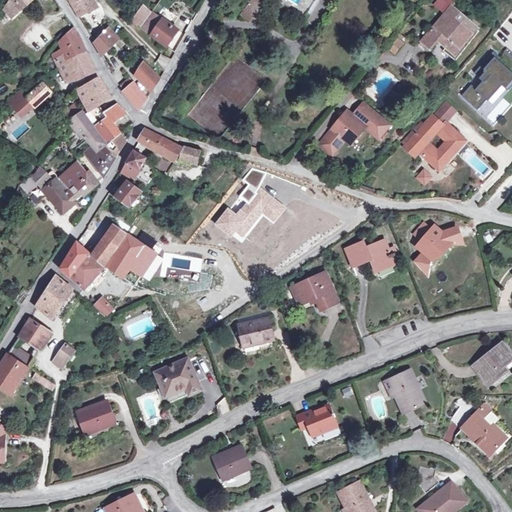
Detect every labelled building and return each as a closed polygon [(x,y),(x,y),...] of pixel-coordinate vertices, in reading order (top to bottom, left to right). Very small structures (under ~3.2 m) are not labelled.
[(13,0),(6,10),(13,19),(27,5),(32,0),(13,0)] [(69,0),(79,16),(97,7),(92,0),(69,0)] [(251,10),(247,6),(240,16),(252,24),(268,3),(265,1),(264,4),(258,0),(256,0),(256,1),(258,2),(251,10)] [(263,0),(252,0),(247,6),(251,10),(258,2),(256,1),(256,0),(258,0),(264,4),(265,1),(263,0)] [(476,28),(468,22),(452,8),(455,4),(450,0),(440,0),(436,6),(446,14),(422,42),(431,49),(443,35),(451,41),(443,51),(455,62),(479,32),(477,30),(476,28)] [(167,47),(178,31),(172,27),(174,25),(172,24),(177,17),(157,4),(151,13),(140,28),(152,36),(167,47)] [(471,19),(468,22),(476,28),(478,25),(471,19)] [(69,61),(76,76),(78,80),(95,72),(86,52),(77,33),(73,29),(59,42),(64,51),(58,54),(58,52),(52,55),(55,61),(58,67),(69,61)] [(109,29),(94,43),(102,56),(118,39),(109,29)] [(395,55),(404,44),(393,35),(384,46),(395,55)] [(462,95),(479,110),(502,84),(510,75),(496,63),(499,60),(501,57),(495,51),(475,72),(485,81),(478,89),(472,84),(462,95)] [(501,57),(499,60),(511,71),(511,58),(505,52),(501,57)] [(156,61),(163,67),(168,61),(161,55),(156,61)] [(511,71),(499,60),(496,63),(510,75),(502,84),(507,89),(511,83),(511,71)] [(69,61),(58,67),(59,68),(65,81),(76,76),(69,61)] [(152,92),(161,79),(154,74),(155,73),(146,64),(137,76),(152,92)] [(84,102),(83,103),(89,112),(111,99),(99,78),(78,90),(84,102)] [(126,89),(134,83),(131,79),(123,86),(126,89)] [(49,80),(44,84),(51,91),(55,87),(49,80)] [(51,91),(44,84),(43,82),(26,98),(19,91),(9,103),(22,118),(35,107),(35,108),(53,93),(51,91)] [(134,83),(126,89),(123,92),(140,111),(147,99),(142,93),(138,89),(134,84),(134,83)] [(432,116),(442,125),(445,122),(455,110),(445,102),(432,116)] [(92,126),(87,119),(76,103),(60,114),(68,124),(70,123),(76,131),(65,141),(73,152),(88,141),(94,147),(85,154),(104,179),(106,177),(126,142),(121,136),(120,134),(111,123),(127,114),(117,104),(104,113),(107,118),(94,127),(93,128),(92,126)] [(347,113),(319,146),(332,157),(345,142),(349,145),(364,128),(379,140),(390,127),(364,105),(353,118),(347,113)] [(92,115),(87,119),(92,126),(96,122),(92,115)] [(456,135),(457,133),(445,122),(442,125),(432,116),(405,146),(412,153),(416,149),(419,152),(437,168),(444,160),(447,162),(465,143),(456,135)] [(183,149),(181,148),(163,138),(163,140),(150,132),(146,130),(144,129),(137,140),(175,162),(177,160),(183,149)] [(183,149),(177,160),(198,166),(202,151),(184,147),(181,148),(183,149)] [(144,163),(146,159),(134,151),(121,172),(135,179),(135,178),(146,184),(156,171),(144,163)] [(27,170),(32,177),(33,178),(38,185),(41,187),(42,189),(41,189),(64,215),(77,204),(84,213),(84,212),(91,201),(86,195),(100,184),(91,172),(87,175),(77,163),(59,179),(69,192),(67,193),(57,181),(56,179),(53,182),(51,180),(41,169),(38,172),(37,170),(32,164),(27,170)] [(237,215),(228,208),(214,224),(241,246),(264,218),(273,225),(288,208),(261,186),(266,173),(251,167),(242,177),(246,187),(239,196),(247,203),(237,215)] [(423,186),(432,178),(424,169),(415,176),(423,186)] [(33,178),(32,177),(20,186),(26,194),(38,185),(33,178)] [(130,208),(143,192),(128,181),(115,198),(130,208)] [(440,257),(452,243),(446,232),(440,236),(432,230),(430,231),(423,225),(413,236),(421,243),(417,247),(424,253),(429,257),(432,259),(440,257)] [(128,234),(115,226),(93,256),(104,265),(128,234)] [(452,243),(463,245),(461,239),(457,227),(448,232),(446,232),(452,243)] [(125,279),(146,247),(129,235),(108,267),(125,279)] [(371,261),(376,273),(395,265),(385,240),(366,248),(364,242),(346,250),(353,268),(371,261)] [(85,289),(104,268),(93,257),(90,255),(78,243),(62,268),(72,278),(85,289)] [(157,254),(146,247),(125,279),(136,286),(157,254)] [(424,253),(415,262),(426,274),(429,257),(424,253)] [(317,302),(333,295),(335,294),(326,272),(295,286),(299,297),(297,298),(300,305),(311,301),(315,299),(316,302),(317,302)] [(73,291),(73,289),(57,276),(37,305),(53,318),(73,291)] [(338,304),(333,295),(317,302),(321,311),(338,304)] [(108,315),(114,310),(104,299),(96,306),(108,315)] [(275,341),(269,318),(239,325),(244,347),(275,341)] [(52,332),(31,319),(19,337),(41,350),(52,332)] [(500,371),(504,368),(511,361),(511,355),(503,344),(474,367),(489,387),(504,375),(500,371)] [(29,368),(35,359),(13,345),(8,354),(0,366),(0,387),(12,395),(29,368)] [(66,345),(59,354),(69,362),(76,352),(66,345)] [(69,362),(59,354),(55,360),(65,367),(69,362)] [(167,396),(187,387),(191,394),(202,390),(188,360),(157,373),(167,396)] [(411,371),(389,381),(396,397),(404,415),(426,405),(411,371)] [(37,380),(37,379),(44,383),(43,384),(50,388),(51,386),(54,387),(55,385),(38,373),(34,379),(37,380)] [(396,397),(389,381),(385,383),(392,399),(396,397)] [(225,400),(218,402),(220,411),(228,409),(225,400)] [(86,434),(116,423),(108,402),(78,412),(86,434)] [(312,413),(311,411),(297,417),(303,430),(309,428),(313,437),(338,427),(330,406),(321,410),(312,413)] [(484,406),(477,414),(491,427),(492,425),(495,422),(488,414),(490,412),(484,406)] [(491,427),(477,414),(463,429),(480,446),(484,442),(495,452),(507,439),(492,425),(491,427)] [(490,456),(495,452),(484,442),(480,446),(490,456)] [(252,469),(242,446),(215,457),(224,480),(252,469)] [(427,492),(439,483),(435,477),(436,470),(420,467),(417,481),(427,492)] [(339,492),(347,509),(348,511),(376,511),(360,481),(339,492)] [(418,508),(421,511),(454,511),(467,502),(452,483),(418,508)] [(136,511),(143,509),(136,493),(105,508),(107,511),(136,511)]
